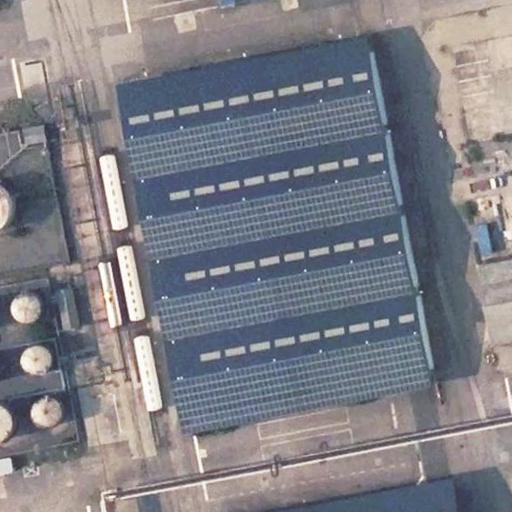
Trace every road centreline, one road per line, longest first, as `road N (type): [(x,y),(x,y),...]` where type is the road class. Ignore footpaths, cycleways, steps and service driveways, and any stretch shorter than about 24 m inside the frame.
road 1 (unclassified): [(473,420),(0,511)]
road 2 (unclassified): [(473,420),(393,0)]
road 3 (unknown): [(270,0),(47,48)]
